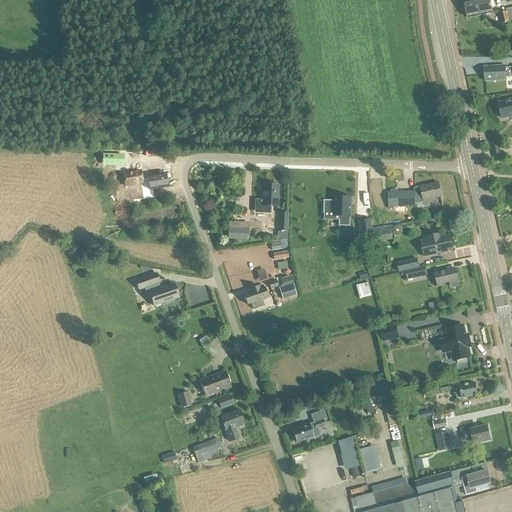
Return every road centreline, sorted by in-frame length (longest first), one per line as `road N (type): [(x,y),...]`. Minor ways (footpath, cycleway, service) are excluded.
road 1 (unclassified): [(299,511),(183,167),(204,157),(473,166)]
road 2 (secondary): [(511,345),(473,166)]
road 3 (secondary): [(473,166),(435,0)]
